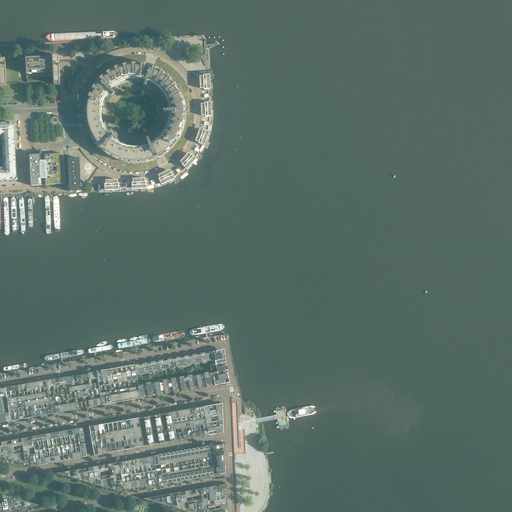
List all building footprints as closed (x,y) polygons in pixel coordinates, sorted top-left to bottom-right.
[(60,83),(59,62),(59,56),(56,56),(26,58),(26,74),(53,73),(54,76),(54,83),(54,86),(60,85),(60,83)] [(183,119),(184,118),(184,116),(184,115),(184,113),(184,112),(182,112),(182,111),(182,110),(184,110),(183,108),(183,106),(183,104),(183,103),(182,101),(182,99),(181,98),(181,96),(180,94),(179,93),(178,91),(178,90),(177,88),(176,87),(175,86),(174,84),(172,82),(170,80),(169,78),(168,77),(166,76),(164,74),(161,72),(159,71),(157,70),(155,69),(153,68),(152,70),(151,69),(150,69),(150,67),(148,66),(146,66),(144,66),(143,65),(141,65),(138,65),(136,65),(135,65),(133,65),(130,65),(129,65),(126,66),(123,66),(122,67),(119,68),(117,69),(114,70),(112,71),(110,72),(108,73),(107,74),(106,75),(105,76),(103,78),(101,79),(100,80),(102,81),(100,83),(99,82),(98,83),(96,85),(96,86),(95,87),(94,89),(93,90),(92,92),(91,94),(91,95),(90,96),(90,97),(89,99),(89,101),(88,103),(88,104),(88,105),(88,107),(88,108),(87,109),(87,110),(87,111),(87,113),(87,115),(87,116),(87,118),(88,120),(88,121),(88,122),(88,123),(89,125),(89,127),(90,129),(91,131),(91,133),(92,134),(93,136),(94,138),(95,140),(97,142),(98,143),(99,145),(101,147),(102,148),(103,147),(105,148),(104,150),(106,151),(107,152),(109,153),(110,154),(111,155),(113,156),(114,157),(116,157),(118,158),(120,159),(122,159),(124,160),(127,161),(129,161),(131,161),(134,161),(136,161),(139,161),(141,161),(142,161),(144,161),(146,160),(148,160),(150,159),(152,158),(155,157),(154,156),(155,155),(156,155),(157,156),(159,156),(159,155),(160,155),(162,154),(163,153),(164,152),(166,151),(167,150),(169,148),(170,147),(172,145),(173,143),(175,141),(176,140),(176,139),(177,137),(178,136),(179,134),(179,133),(180,131),(181,130),(181,128),(182,127),(182,125),(183,124),(183,122),(183,121),(183,119)] [(210,82),(210,75),(209,75),(208,72),(191,73),(194,77),(200,77),(200,83),(210,82)] [(0,181),(14,180),(17,177),(16,158),(14,127),(15,126),(15,125),(15,124),(14,124),(14,123),(13,123),(12,123),(11,123),(11,124),(0,124),(0,181)] [(207,139),(209,132),(203,130),(203,131),(199,130),(197,135),(207,139)] [(205,145),(207,139),(197,135),(195,141),(199,142),(198,143),(205,145)] [(196,159),(196,158),(192,155),(191,155),(188,153),(184,157),(191,163),(192,164),(196,159)] [(65,184),(63,154),(44,155),(45,161),(41,161),(40,155),(30,156),(31,186),(42,185),(42,179),(46,179),(46,185),(65,184)] [(192,164),(191,163),(184,157),(180,162),(183,164),(182,165),(187,170),(192,164)] [(80,177),(80,159),(70,159),(70,177),(69,177),(69,182),(69,184),(68,187),(70,188),(70,189),(70,192),(76,192),(77,193),(81,191),(81,188),(81,187),(82,187),(81,183),(80,177)] [(174,179),(171,173),(170,173),(169,170),(164,173),(164,174),(168,182),(174,179)] [(168,182),(164,174),(164,173),(158,175),(160,178),(159,179),(162,185),(168,182)] [(190,333),(191,334),(192,335),(194,335),(222,331),(223,330),(225,329),(225,328),(225,327),(225,326),(224,325),(222,324),(221,324),(193,329),(191,330),(190,331),(190,333)] [(179,330),(153,335),(152,336),(151,337),(151,338),(151,339),(151,340),(152,341),(153,341),(154,341),(181,337),(181,336),(182,336),(183,335),(183,334),(184,333),(183,333),(183,332),(182,331),(181,331),(180,330),(179,330)] [(117,347),(119,348),(121,348),(147,343),(149,343),(150,342),(151,341),(151,340),(150,339),(149,338),(148,338),(146,338),(120,343),(118,343),(117,345),(117,346),(117,347)] [(110,345),(90,348),(89,349),(88,350),(88,351),(88,352),(89,352),(89,353),(90,353),(111,349),(112,349),(113,348),(113,347),(114,347),(114,346),(113,346),(113,345),(112,345),(111,345),(110,345)] [(78,349),(46,355),(45,355),(44,355),(44,356),(43,356),(43,357),(43,358),(44,359),(44,360),(45,360),(46,360),(80,354),(81,354),(81,353),(82,353),(82,352),(82,351),(81,350),(81,349),(80,349),(79,349),(78,349)] [(216,363),(215,356),(225,354),(224,350),(209,352),(211,362),(211,363),(211,364),(216,363)] [(215,385),(213,371),(212,370),(211,364),(211,363),(211,362),(209,352),(135,365),(138,385),(140,399),(215,386),(215,385)] [(226,362),(225,354),(215,356),(216,363),(217,364),(226,362)] [(31,362),(0,367),(0,372),(32,367),(33,367),(34,366),(35,365),(35,364),(36,364),(35,363),(34,363),(34,362),(33,362),(32,362),(31,362)] [(228,370),(226,362),(217,364),(218,369),(218,372),(228,370)] [(138,385),(135,365),(130,366),(133,386),(138,385)] [(133,386),(130,366),(125,367),(128,387),(133,386)] [(128,387),(125,367),(120,368),(124,387),(128,387)] [(119,388),(115,368),(111,369),(114,389),(119,388)] [(124,387),(120,368),(115,368),(119,388),(124,387)] [(114,389),(111,369),(106,370),(109,390),(114,389)] [(230,383),(229,378),(219,379),(218,372),(218,369),(212,370),(213,371),(215,385),(215,386),(226,384),(226,383),(230,383)] [(109,390),(106,370),(101,371),(105,391),(109,390)] [(229,378),(228,370),(218,372),(219,379),(229,378)] [(105,391),(101,371),(97,372),(100,389),(100,392),(105,391)] [(11,421),(8,405),(7,397),(0,398),(0,423),(7,422),(7,421),(11,421)] [(222,409),(222,404),(204,407),(205,412),(222,409)] [(223,414),(222,409),(205,412),(206,417),(222,415),(223,414)] [(223,414),(222,415),(206,417),(207,421),(207,423),(223,420),(223,414)] [(144,447),(139,419),(139,418),(134,419),(137,433),(139,448),(144,447),(144,446),(144,447)] [(223,425),(223,420),(207,423),(208,428),(223,425)] [(223,433),(223,425),(208,428),(209,435),(223,433)] [(42,465),(39,451),(37,436),(12,440),(12,442),(13,446),(13,447),(22,445),(23,449),(26,465),(32,466),(37,465),(38,465),(42,465)] [(224,450),(224,444),(209,447),(210,452),(224,450)] [(224,456),(224,450),(210,452),(211,458),(224,456)] [(163,484),(158,456),(158,455),(154,456),(159,485),(163,484)] [(225,462),(225,459),(224,456),(211,458),(211,461),(212,464),(225,462)] [(128,490),(126,475),(123,462),(99,466),(99,467),(100,471),(99,471),(100,472),(109,471),(110,475),(113,490),(119,492),(119,491),(124,490),(124,491),(128,490)] [(76,479),(74,470),(56,473),(76,479)] [(227,490),(227,484),(211,487),(212,492),(227,490)] [(227,495),(227,490),(212,492),(211,487),(205,488),(207,495),(227,495)] [(208,501),(207,495),(205,488),(185,491),(186,493),(186,497),(186,498),(201,495),(202,499),(203,511),(209,511),(209,508),(208,501)] [(41,505),(0,493),(0,511),(41,505)] [(162,505),(161,496),(143,499),(162,505)] [(228,504),(228,500),(208,501),(209,508),(228,504)]
